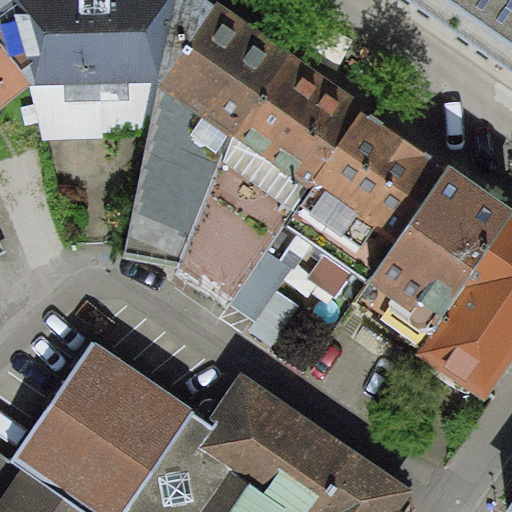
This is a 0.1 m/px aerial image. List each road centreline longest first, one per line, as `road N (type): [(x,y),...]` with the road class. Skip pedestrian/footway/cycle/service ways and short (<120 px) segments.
road 1 (residential): [(466,505),(118,283),(81,284),(0,337)]
road 2 (residential): [(352,0),(511,115)]
